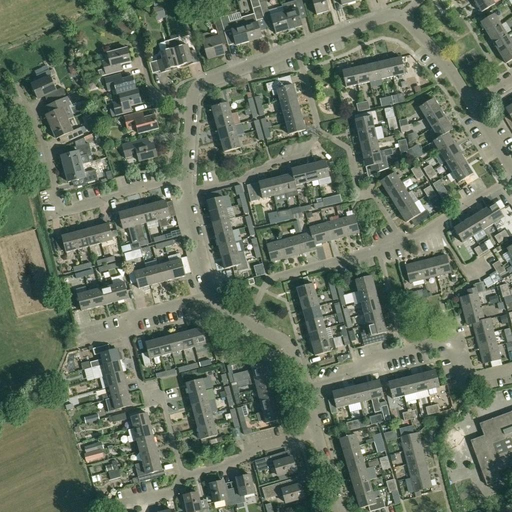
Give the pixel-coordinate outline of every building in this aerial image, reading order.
[(312,0),(317,15),(330,12),(326,0),(312,0)] [(492,0),(478,0),(475,2),(482,12),(495,4),(492,0)] [(261,6),(260,6),(264,18),(271,16),(276,34),(289,30),(284,12),(277,15),(276,12),(270,14),(266,1),(260,3),(261,6)] [(243,18),(249,42),(262,38),(257,21),(264,18),(260,6),(253,8),(255,15),(243,18)] [(297,9),(284,12),(289,30),(303,26),(297,9)] [(487,33),(500,25),(494,14),(481,22),(487,33)] [(237,45),(249,42),(242,18),(230,21),(228,15),(221,18),(224,30),(232,28),(236,45),(237,45)] [(228,44),(224,30),(221,18),(214,20),(217,30),(219,36),(212,37),(212,35),(208,33),(203,34),(200,38),(201,41),(203,40),(208,59),(225,55),(222,45),(228,44)] [(500,25),(487,33),(494,43),(507,35),(500,25)] [(511,43),(507,35),(494,43),(500,53),(511,45),(511,43)] [(172,40),(179,66),(191,62),(191,64),(199,62),(195,50),(190,51),(188,44),(182,46),(179,38),(172,40)] [(179,66),(172,40),(165,42),(167,50),(161,52),(162,55),(156,57),(161,73),(168,71),(168,69),(179,66)] [(511,45),(500,53),(506,64),(511,60),(511,45)] [(100,77),(106,75),(123,71),(121,64),(131,62),(127,48),(108,53),(110,60),(103,61),(105,69),(98,71),(100,77)] [(389,60),(393,77),(398,75),(399,79),(403,78),(402,74),(405,74),(401,57),(389,60)] [(377,63),(381,79),(393,77),(389,60),(377,63)] [(381,79),(377,63),(366,66),(370,82),(381,79)] [(35,71),(37,75),(36,75),(39,81),(33,84),(39,99),(51,93),(54,100),(66,94),(63,87),(56,90),(50,77),(52,76),(49,69),(49,70),(47,65),(35,71)] [(366,66),(354,68),(358,85),(370,82),(366,66)] [(358,85),(354,68),(342,71),(346,88),(358,85)] [(118,95),(119,95),(136,90),(133,77),(122,79),(121,74),(105,78),(108,91),(116,89),(118,95)] [(272,91),(274,96),(279,95),(280,101),(296,96),(293,85),(281,88),(279,81),(266,84),(268,92),(272,91)] [(111,111),(112,117),(133,112),(131,106),(142,103),(138,90),(119,95),(121,101),(113,103),(113,104),(110,105),(112,111),(111,111)] [(296,96),(280,101),(281,105),(278,106),(279,110),(282,108),(283,112),(299,107),(296,96)] [(392,96),(386,97),(388,105),(394,104),(392,96)] [(74,117),(69,105),(71,105),(68,98),(55,103),(58,110),(47,115),(52,127),(68,120),(74,117)] [(426,118),(440,109),(434,99),(420,107),(426,118)] [(215,119),(232,114),(229,103),(212,107),(215,119)] [(299,107),(283,112),(286,123),(303,119),(299,107)] [(440,109),(426,118),(432,128),(447,119),(440,109)] [(143,112),(124,116),(128,130),(137,128),(139,134),(158,129),(155,115),(145,118),(143,112)] [(232,114),(215,119),(218,130),(235,125),(232,114)] [(355,120),(358,132),(374,128),(372,116),(355,120)] [(303,119),(286,123),(290,134),(306,130),(303,119)] [(447,119),(432,128),(438,138),(433,141),(434,141),(453,130),(447,119)] [(68,120),(52,127),(57,139),(69,133),(72,140),(84,134),(84,133),(81,128),(73,131),(68,120)] [(235,125),(218,130),(221,141),(238,136),(235,125)] [(358,132),(361,143),(377,139),(374,128),(358,132)] [(453,130),(434,141),(440,152),(454,143),(448,133),(453,130)] [(419,132),(411,136),(414,142),(423,138),(419,132)] [(238,136),(221,141),(225,152),(241,148),(238,136)] [(361,143),(363,155),(379,151),(378,147),(383,146),(382,142),(378,143),(377,139),(361,143)] [(139,140),(122,145),(126,159),(138,156),(140,162),(157,157),(153,144),(141,147),(139,140)] [(89,163),(87,155),(92,153),(89,143),(76,146),(78,152),(62,156),(65,169),(83,165),(83,164),(89,163)] [(454,143),(440,152),(446,162),(460,153),(454,143)] [(411,148),(414,153),(421,149),(418,144),(411,148)] [(392,149),(380,152),(379,151),(363,155),(366,167),(370,166),(372,175),(389,168),(386,156),(393,155),(392,149)] [(425,154),(421,149),(414,153),(417,159),(425,154)] [(460,153),(446,162),(448,165),(445,167),(447,170),(450,168),(452,172),(467,163),(460,153)] [(314,164),(318,180),(330,177),(326,161),(314,164)] [(467,163),(452,172),(459,183),(469,176),(473,174),(467,163)] [(318,180),(314,164),(303,167),(307,183),(318,180)] [(424,169),(427,174),(434,169),(431,164),(424,169)] [(83,165),(65,169),(68,182),(85,178),(86,183),(88,182),(88,183),(95,181),(95,180),(99,180),(96,170),(85,173),(83,165)] [(411,169),(414,175),(421,170),(418,165),(411,169)] [(292,169),(296,186),(307,183),(303,167),(292,169)] [(437,175),(434,169),(427,174),(430,179),(437,175)] [(418,180),(425,176),(421,170),(414,175),(418,180)] [(282,177),(285,193),(297,191),(293,174),(282,177)] [(380,182),(387,192),(401,183),(398,179),(402,177),(400,174),(396,176),(394,174),(380,182)] [(469,176),(459,183),(462,188),(472,182),(469,176)] [(282,177),(270,179),(274,196),(285,193),(282,177)] [(274,196),(270,179),(259,182),(263,199),(274,196)] [(440,180),(433,184),(436,189),(443,185),(440,180)] [(393,202),(407,194),(405,191),(410,188),(408,185),(403,188),(401,183),(387,192),(393,202)] [(424,190),(427,195),(434,191),(431,186),(424,190)] [(437,196),(434,191),(427,195),(430,200),(437,196)] [(259,192),(249,195),(251,202),(261,200),(259,192)] [(393,202),(400,212),(413,204),(411,200),(415,197),(413,194),(409,197),(407,194),(393,202)] [(210,213),(226,208),(223,197),(207,201),(210,213)] [(154,204),(158,221),(170,218),(166,201),(154,204)] [(485,209),(494,224),(504,217),(495,203),(485,209)] [(143,207),(147,223),(158,221),(154,204),(143,207)] [(413,204),(400,212),(406,223),(420,214),(413,204)] [(131,210),(135,226),(147,223),(143,207),(131,210)] [(226,208),(210,213),(213,224),(229,220),(226,208)] [(494,224),(485,209),(475,216),(483,230),(494,224)] [(135,226),(131,210),(119,213),(123,229),(135,226)] [(423,222),(431,217),(428,212),(420,217),(423,222)] [(340,219),(345,237),(360,233),(355,215),(340,219)] [(483,230),(475,216),(464,222),(473,236),(483,230)] [(345,237),(340,219),(325,223),(330,241),(345,237)] [(229,220),(213,224),(216,235),(232,231),(229,220)] [(473,236),(464,222),(454,229),(463,243),(473,236)] [(330,241),(325,223),(310,228),(312,232),(316,250),(317,250),(315,245),(330,241)] [(97,227),(102,243),(114,240),(109,224),(97,227)] [(102,243),(97,227),(86,230),(90,246),(102,243)] [(90,246),(86,230),(74,233),(78,249),(90,246)] [(505,230),(500,233),(504,240),(509,237),(505,230)] [(232,231),(216,235),(219,246),(235,242),(232,231)] [(316,250),(312,232),(297,236),(302,254),(316,250)] [(78,249),(74,233),(62,236),(66,252),(78,249)] [(500,233),(495,236),(499,243),(504,240),(500,233)] [(302,254),(297,236),(282,241),(287,258),(302,254)] [(287,258),(282,241),(267,245),(272,262),(287,258)] [(235,242),(219,246),(222,258),(238,253),(235,242)] [(485,243),(479,246),(483,253),(489,250),(485,243)] [(479,256),(483,253),(479,246),(474,249),(479,256)] [(238,253),(222,258),(225,269),(241,265),(238,253)] [(168,257),(170,263),(174,279),(186,276),(182,260),(181,260),(180,254),(168,257)] [(446,255),(433,258),(433,259),(437,276),(451,273),(446,255)] [(433,259),(419,262),(424,280),(437,276),(433,259)] [(493,265),(496,270),(503,266),(500,260),(493,265)] [(424,280),(419,262),(406,265),(410,283),(424,280)] [(174,279),(170,263),(158,266),(163,282),(174,279)] [(163,282),(158,266),(147,269),(151,285),(163,282)] [(506,271),(503,266),(496,270),(499,275),(506,271)] [(137,279),(139,288),(151,285),(147,269),(135,272),(134,268),(128,270),(130,281),(137,279)] [(359,292),(375,287),(372,276),(356,280),(359,292)] [(113,285),(117,302),(129,298),(125,282),(113,285)] [(300,300),(317,295),(313,284),(297,288),(300,300)] [(500,286),(501,292),(509,290),(510,290),(508,284),(500,286)] [(117,302),(113,285),(102,289),(106,305),(117,302)] [(362,303),(378,299),(375,287),(359,292),(362,303)] [(464,312),(481,307),(478,293),(476,288),(468,290),(469,296),(460,298),(464,312)] [(106,305),(102,289),(90,292),(94,308),(106,305)] [(511,295),(510,290),(509,290),(501,292),(503,298),(511,295)] [(94,308),(90,292),(78,295),(82,311),(94,308)] [(317,295),(300,300),(303,311),(320,307),(317,295)] [(498,295),(491,296),(493,303),(499,302),(498,295)] [(364,314),(381,310),(378,299),(362,303),(364,314)] [(322,317),(320,307),(303,311),(306,322),(322,317)] [(481,307),(464,312),(467,325),(485,320),(481,307)] [(381,310),(364,314),(367,325),(384,321),(381,310)] [(322,318),(306,322),(309,333),(326,329),(322,318)] [(476,337),(494,333),(490,319),(473,324),(476,337)] [(380,334),(387,332),(384,321),(367,325),(367,326),(362,327),(364,335),(369,333),(371,339),(362,341),(364,346),(382,342),(380,334)] [(191,331),(195,347),(207,344),(202,328),(191,331)] [(326,329),(309,333),(312,344),(329,340),(328,340),(327,336),(331,335),(330,331),(326,332),(326,329)] [(195,347),(191,331),(180,334),(184,350),(192,348),(195,347)] [(494,333),(476,337),(480,350),(497,346),(494,333)] [(173,353),(180,351),(181,354),(183,354),(182,351),(184,350),(180,334),(169,337),(173,353)] [(173,353),(169,337),(157,340),(162,356),(173,353)] [(333,339),(332,339),(328,340),(329,340),(312,344),(315,356),(336,350),(333,339)] [(141,353),(145,365),(151,364),(150,359),(162,356),(157,340),(146,343),(148,351),(141,353)] [(90,363),(92,368),(104,365),(120,360),(123,360),(121,353),(120,352),(118,352),(117,349),(110,351),(109,345),(93,349),(95,355),(101,353),(103,359),(90,363)] [(497,346),(480,350),(483,364),(501,359),(497,346)] [(201,362),(202,367),(218,362),(214,350),(208,352),(210,359),(201,362)] [(94,379),(107,376),(123,372),(126,371),(124,362),(123,362),(121,362),(120,360),(104,365),(92,368),(93,374),(94,379)] [(252,367),(255,378),(255,379),(271,374),(268,363),(252,367)] [(424,374),(428,390),(440,387),(436,371),(424,374)] [(107,376),(110,387),(126,383),(123,372),(107,376)] [(249,380),(250,385),(256,383),(258,390),(274,386),(271,374),(255,379),(255,378),(249,380)] [(424,374),(412,377),(416,393),(428,390),(424,374)] [(401,379),(405,395),(409,394),(410,398),(414,398),(413,393),(416,393),(412,377),(401,379)] [(187,383),(190,395),(206,391),(203,379),(187,383)] [(405,395),(401,379),(389,382),(393,399),(396,398),(397,402),(401,401),(400,397),(405,395)] [(375,413),(381,411),(379,403),(378,398),(384,397),(380,381),(368,384),(372,400),(375,413)] [(102,396),(103,401),(113,398),(129,394),(126,383),(110,387),(106,388),(108,395),(102,396)] [(356,387),(360,403),(372,400),(368,384),(356,387)] [(60,387),(63,394),(70,392),(68,385),(60,387)] [(246,385),(240,386),(242,395),(248,394),(246,385)] [(274,386),(258,390),(261,401),(277,397),(274,386)] [(360,403),(356,387),(345,389),(349,406),(360,403)] [(332,414),(338,412),(337,408),(349,406),(345,389),(333,392),(334,399),(328,400),(332,414)] [(193,406),(209,402),(206,391),(190,395),(193,406)] [(132,405),(129,394),(113,398),(116,410),(132,405)] [(277,397),(261,401),(264,412),(280,408),(277,397)] [(66,411),(76,408),(74,399),(63,402),(66,411)] [(387,401),(379,403),(381,411),(382,411),(385,421),(392,420),(387,401)] [(196,417),(212,413),(209,402),(193,406),(196,417)] [(428,415),(434,414),(432,406),(426,407),(428,415)] [(258,422),(266,420),(267,424),(283,420),(280,408),(264,412),(256,414),(258,422)] [(409,412),(411,420),(417,418),(415,410),(409,412)] [(511,465),(511,411),(480,423),(484,435),(471,440),(487,485),(502,480),(498,471),(511,465)] [(112,417),(114,422),(114,423),(130,418),(128,412),(112,417)] [(84,416),(85,422),(99,419),(98,413),(84,416)] [(131,418),(134,428),(135,429),(151,425),(148,413),(131,418)] [(212,413),(196,417),(198,428),(215,424),(212,413)] [(378,423),(376,416),(370,417),(372,425),(378,423)] [(355,429),(353,421),(347,423),(348,431),(355,429)] [(215,424),(198,428),(201,440),(218,435),(215,424)] [(129,443),(137,440),(154,436),(151,425),(135,429),(134,428),(128,430),(130,436),(128,437),(129,443)] [(361,440),(369,440),(369,432),(361,433),(361,440)] [(374,442),(383,439),(381,433),(372,436),(374,442)] [(404,451),(422,447),(419,433),(401,438),(404,451)] [(340,439),(343,451),(359,446),(356,434),(340,439)] [(140,452),(157,447),(154,436),(137,440),(140,452)] [(383,439),(374,442),(376,448),(385,445),(383,439)] [(84,447),(86,454),(99,451),(97,444),(84,447)] [(343,451),(346,462),(363,458),(361,454),(366,453),(364,449),(360,451),(359,446),(343,451)] [(157,447),(140,452),(143,462),(161,457),(162,456),(161,451),(159,451),(158,451),(157,447)] [(422,447),(404,451),(408,464),(425,460),(422,447)] [(102,450),(84,455),(86,462),(103,457),(102,450)] [(282,453),(255,462),(258,472),(270,469),(276,467),(278,476),(286,474),(296,471),(293,457),(284,460),(282,453)] [(381,465),(389,462),(388,456),(379,459),(381,465)] [(156,472),(163,470),(159,458),(161,458),(161,457),(143,462),(146,474),(138,476),(140,483),(157,478),(156,472)] [(346,462),(350,474),(366,469),(363,458),(346,462)] [(425,460),(408,464),(411,478),(429,473),(425,460)] [(389,462),(381,465),(383,471),(391,468),(389,462)] [(111,481),(121,478),(119,469),(114,470),(108,471),(111,481)] [(350,474),(353,485),(369,481),(366,469),(350,474)] [(429,473),(411,478),(415,491),(432,487),(429,473)] [(237,478),(237,481),(235,481),(236,488),(232,489),(236,505),(246,502),(245,496),(255,494),(250,475),(237,478)] [(388,488),(396,485),(394,479),(386,481),(388,488)] [(304,498),(301,484),(292,487),(290,480),(263,488),(266,500),(283,494),(286,503),(304,498)] [(226,507),(236,505),(232,489),(228,490),(227,483),(225,484),(224,481),(211,484),(211,485),(207,486),(209,494),(213,493),(215,503),(225,500),(226,507)] [(370,484),(369,481),(353,485),(357,497),(365,494),(373,492),(370,484)] [(396,485),(388,488),(390,493),(398,491),(396,485)] [(360,509),(368,506),(370,511),(385,507),(382,497),(375,499),(373,492),(365,494),(357,497),(360,509)] [(209,511),(209,508),(202,510),(198,493),(185,496),(188,511),(209,511)]
